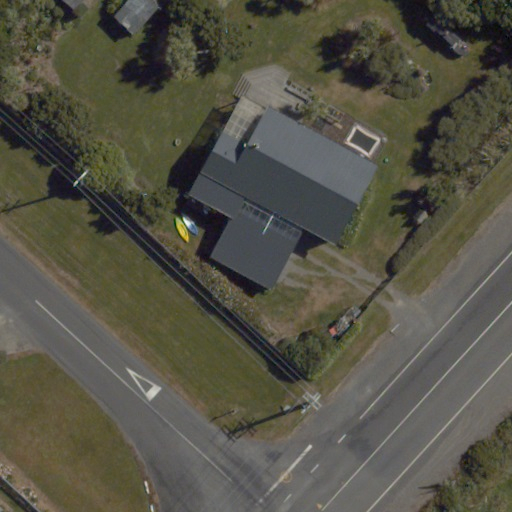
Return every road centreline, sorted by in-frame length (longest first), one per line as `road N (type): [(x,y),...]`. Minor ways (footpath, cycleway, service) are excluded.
road 1 (residential): [(0,267),(267,511)]
road 2 (residential): [(321,511),(511,303)]
